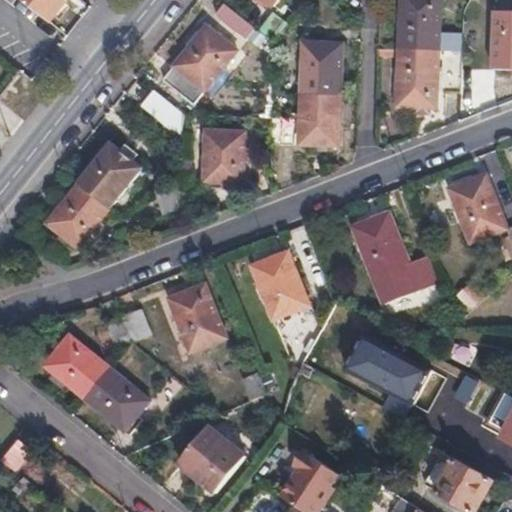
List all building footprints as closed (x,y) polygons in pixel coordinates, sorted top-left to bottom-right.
[(20,0),(49,23),(66,2),(63,0),(20,0)] [(404,0),(403,51),(464,52),(464,37),(441,36),(441,0),(404,0)] [(256,28),(226,5),(217,17),(247,39),(256,28)] [(276,12),(260,31),(275,42),(291,22),(276,12)] [(511,14),(499,14),(497,72),(511,72),(511,14)] [(207,28),(165,82),(194,105),(237,51),(207,28)] [(306,44),(303,95),(341,96),(343,45),(306,44)] [(440,91),(463,92),(464,52),(403,51),(401,109),(439,110),(440,91)] [(184,116),(155,92),(143,108),(171,131),(184,116)] [(341,96),(303,95),(301,146),(339,148),(341,96)] [(274,143),(274,145),(296,146),(296,118),(274,117),(274,118),(274,143)] [(274,118),(259,118),(259,143),(274,143),(274,118)] [(206,131),(204,184),(245,185),(248,133),(206,131)] [(114,145),(81,185),(111,208),(143,169),(114,145)] [(501,233),(508,230),(488,177),(452,191),(472,245),(479,242),(501,233)] [(164,216),(188,208),(181,184),(156,192),(164,216)] [(111,208),(81,185),(49,224),(79,248),(111,208)] [(392,213),(355,228),(387,305),(440,284),(432,263),(430,257),(411,264),(392,213)] [(506,246),(501,233),(479,242),(484,255),(506,246)] [(292,252),(254,267),(276,321),(313,307),(292,252)] [(207,284),(170,299),(191,353),(229,339),(207,284)] [(355,314),(338,305),(323,332),(341,342),(355,314)] [(143,311),(125,318),(134,343),(153,337),(143,311)] [(134,343),(125,318),(110,323),(113,333),(120,349),(134,343)] [(311,354),(323,332),(311,324),(298,346),(311,354)] [(120,349),(113,333),(100,338),(108,358),(121,353),(120,349)] [(46,366),(87,399),(112,369),(72,335),(46,366)] [(283,386),(293,391),(305,363),(296,359),(283,386)] [(112,369),(87,399),(127,432),(152,402),(112,369)] [(247,381),(254,402),(266,397),(270,395),(262,375),(247,381)] [(208,428),(179,464),(215,494),(245,457),(208,428)] [(19,441),(3,462),(15,472),(31,452),(19,441)] [(456,461),(439,493),(470,511),(477,511),(494,481),(456,461)] [(298,511),(324,511),(335,496),(332,494),(340,482),(308,462),(283,502),(298,511)] [(423,511),(422,511),(372,480),(353,505),(361,511),(368,500),(387,511),(423,511)]
